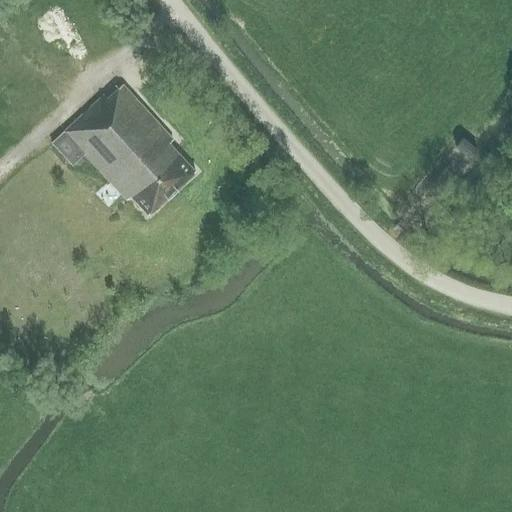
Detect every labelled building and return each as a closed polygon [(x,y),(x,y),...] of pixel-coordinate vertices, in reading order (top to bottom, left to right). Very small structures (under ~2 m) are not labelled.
[(149,216),(196,172),(170,144),(174,140),(124,85),(109,99),(106,95),(53,142),(74,164),(86,154),(128,200),(132,196),(149,216)] [(38,113),(19,95),(11,87),(0,97),(9,106),(28,123),(38,113)] [(26,124),(8,107),(0,115),(0,132),(10,141),(26,124)] [(464,138),(457,147),(472,159),(479,150),(464,138)] [(65,184),(76,174),(54,149),(42,159),(65,184)] [(54,175),(35,156),(7,184),(26,203),(54,175)]
